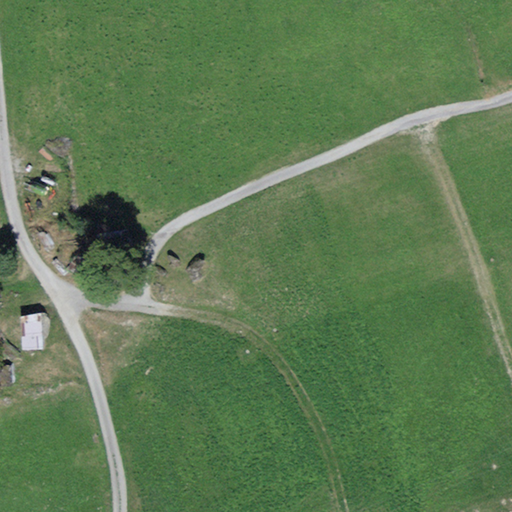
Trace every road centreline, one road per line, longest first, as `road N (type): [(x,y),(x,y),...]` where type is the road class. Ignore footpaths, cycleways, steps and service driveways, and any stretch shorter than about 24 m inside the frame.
road 1 (track): [(511,96),(345,148),(182,225),(147,267),(136,306),(82,302),(39,264)]
road 2 (unclassified): [(125,511),(103,402),(16,201),(0,81)]
road 3 (track): [(351,511),(344,474),(306,393),(267,340),(143,291)]
